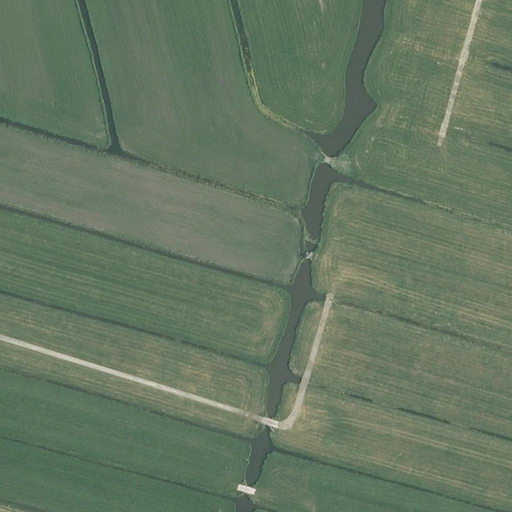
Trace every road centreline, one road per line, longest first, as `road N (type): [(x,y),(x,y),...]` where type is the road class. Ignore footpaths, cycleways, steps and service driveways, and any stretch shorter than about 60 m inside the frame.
road 1 (track): [(336,279),(283,426),(0,338)]
road 2 (track): [(437,148),(477,0)]
